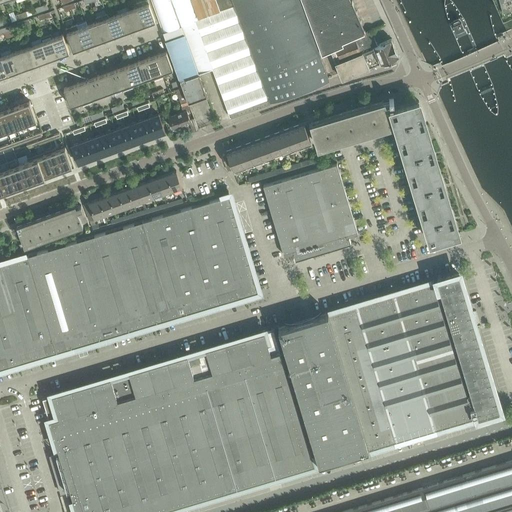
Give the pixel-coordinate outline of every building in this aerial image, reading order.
[(148,0),(143,0),(136,3),(138,7),(138,6),(145,24),(155,20),(148,0)] [(511,0),(496,0),(502,14),(509,11),(511,9),(511,0)] [(117,10),(118,14),(124,31),(135,27),(128,10),(127,6),(117,10)] [(138,7),(128,10),(135,27),(145,24),(138,6),(138,7)] [(108,17),(109,17),(107,13),(96,17),(97,21),(98,21),(104,39),(114,35),(108,17)] [(109,17),(108,17),(114,35),(124,31),(118,14),(109,17)] [(454,24),(453,25),(456,32),(457,31),(463,29),(464,28),(461,21),(460,22),(459,19),(453,21),(454,24)] [(86,21),(76,24),(84,46),(94,42),(88,25),(86,21)] [(97,21),(88,25),(94,42),(104,39),(98,21),(97,21)] [(76,24),(65,28),(73,50),(84,46),(76,24)] [(51,34),(41,37),(42,41),(48,59),(52,57),(59,55),(52,37),(51,34)] [(52,37),(59,55),(69,51),(63,34),(52,37)] [(31,41),(32,45),(38,62),(48,59),(42,41),(41,37),(31,41)] [(32,45),(22,49),(28,66),(38,62),(32,45)] [(10,48),(0,52),(8,73),(18,70),(12,52),(10,48)] [(22,49),(12,52),(18,70),(28,66),(22,49)] [(156,54),(162,72),(163,71),(173,68),(166,50),(156,54)] [(152,75),(151,76),(153,80),(164,75),(163,71),(162,72),(156,54),(146,58),(152,75)] [(146,58),(135,62),(142,79),(151,76),(152,75),(146,58)] [(135,62),(125,65),(132,83),(132,82),(142,79),(135,62)] [(115,69),(121,86),(121,87),(122,91),(134,86),(132,82),(132,83),(125,65),(115,69)] [(121,87),(121,86),(115,69),(105,73),(111,90),(121,87)] [(105,73),(95,76),(101,94),(111,90),(105,73)] [(95,76),(85,80),(91,97),(92,97),(101,94),(95,76)] [(81,101),(80,101),(82,105),(93,101),(92,97),(91,97),(85,80),(75,84),(81,101)] [(75,84),(64,88),(70,105),(80,101),(81,101),(75,84)] [(194,117),(190,119),(187,110),(191,108),(188,101),(185,93),(183,87),(176,89),(182,106),(183,111),(168,116),(172,128),(173,128),(174,129),(180,127),(179,126),(190,122),(193,131),(194,130),(194,131),(199,129),(194,117)] [(394,103),(394,98),(389,98),(389,102),(384,104),(383,103),(383,100),(382,101),(381,100),(371,103),(370,104),(370,103),(359,106),(358,107),(358,106),(347,109),(348,110),(346,110),(336,113),(335,114),(334,113),(324,117),(323,118),(323,117),(314,120),(313,121),(312,122),(312,124),(319,146),(390,125),(388,120),(394,118),(398,117),(395,108),(394,103)] [(20,104),(19,104),(27,125),(37,122),(30,101),(30,100),(29,101),(20,104)] [(394,118),(401,142),(429,134),(427,127),(426,127),(425,123),(420,124),(417,114),(421,112),(420,108),(421,108),(419,101),(395,108),(398,117),(394,118)] [(9,108),(17,129),(27,125),(19,104),(18,105),(9,108)] [(0,111),(0,115),(6,131),(5,131),(6,133),(17,129),(9,108),(8,108),(0,111)] [(158,114),(148,117),(154,136),(155,135),(157,134),(165,132),(158,114)] [(148,117),(137,121),(143,140),(154,136),(148,117)] [(137,121),(126,125),(132,143),(143,140),(137,121)] [(227,152),(222,154),(228,170),(233,168),(234,173),(312,145),(304,124),(227,152)] [(126,125),(115,129),(122,147),(132,143),(126,125)] [(115,129),(104,133),(111,151),(122,147),(115,129)] [(104,133),(94,137),(100,155),(111,151),(104,133)] [(429,134),(401,142),(411,175),(439,167),(436,159),(436,160),(434,156),(430,157),(427,146),(431,145),(430,141),(431,141),(429,134)] [(94,137),(83,141),(89,159),(100,155),(94,137)] [(83,141),(72,145),(75,154),(78,163),(86,160),(88,159),(89,159),(83,141)] [(56,150),(55,150),(62,169),(72,165),(65,146),(56,150)] [(55,147),(46,151),(53,172),(54,172),(62,169),(55,150),(56,150),(55,147)] [(46,151),(37,154),(44,175),(45,175),(53,172),(46,151)] [(26,154),(18,157),(20,163),(19,163),(26,182),(27,182),(35,179),(28,160),(27,158),(26,154)] [(37,154),(27,158),(28,160),(35,179),(36,178),(44,176),(44,175),(37,154)] [(19,163),(9,167),(16,186),(26,182),(19,163)] [(284,255),(285,255),(284,252),(293,250),(295,259),(351,243),(348,233),(356,231),(357,233),(358,233),(337,163),(263,185),(284,255)] [(9,167),(0,169),(0,173),(6,189),(16,186),(9,167)] [(440,174),(441,174),(439,167),(411,175),(421,208),(448,200),(446,192),(445,192),(444,189),(440,190),(437,179),(441,178),(440,174)] [(176,170),(166,174),(172,190),(182,187),(176,170)] [(166,174),(156,177),(162,194),(172,190),(166,174)] [(156,177),(145,181),(151,198),(162,194),(156,177)] [(145,181),(135,185),(141,201),(151,198),(145,181)] [(135,185),(125,189),(131,205),(141,201),(135,185)] [(218,193),(220,198),(230,195),(258,291),(238,297),(238,298),(221,304),(220,303),(180,315),(181,316),(163,321),(163,320),(123,332),(123,333),(106,338),(105,337),(65,349),(66,350),(48,355),(48,354),(8,366),(8,367),(0,369),(0,263),(27,255),(26,251),(25,250),(23,251),(0,257),(0,372),(263,294),(233,189),(218,193)] [(125,189),(115,192),(121,209),(131,205),(125,189)] [(115,192),(104,196),(110,213),(121,209),(115,192)] [(238,297),(258,291),(230,195),(220,198),(27,255),(0,263),(0,369),(8,367),(8,366),(48,354),(48,355),(66,350),(65,349),(105,337),(106,338),(123,333),(123,332),(163,320),(163,321),(181,316),(180,315),(220,303),(221,304),(238,298),(238,297)] [(104,196),(94,200),(100,216),(110,213),(104,196)] [(94,200),(84,204),(90,220),(100,216),(94,200)] [(451,210),(450,207),(451,206),(448,200),(421,208),(430,241),(458,232),(456,225),(455,225),(454,221),(450,223),(447,212),(451,210)] [(81,205),(18,228),(24,244),(87,221),(81,205)] [(437,279),(439,283),(460,277),(470,312),(471,312),(470,313),(474,326),(475,326),(475,327),(499,409),(478,415),(477,412),(473,414),(474,417),(475,420),(504,411),(463,272),(437,279)] [(274,328),(43,397),(59,453),(52,455),(62,491),(70,488),(77,511),(151,511),(208,495),(238,486),(257,481),(265,478),(276,475),(314,464),(313,462),(318,460),(319,461),(318,461),(319,463),(369,448),(368,445),(376,443),(387,439),(395,437),(396,440),(423,431),(434,428),(446,425),(473,417),(474,417),(473,414),(477,412),(478,415),(499,409),(475,327),(475,326),(474,326),(470,313),(471,312),(470,312),(459,274),(459,273),(441,278),(438,279),(437,279),(438,282),(434,283),(433,281),(432,281),(355,304),(328,312),(278,327),(279,329),(279,328),(285,349),(280,351),(275,333),(274,328)] [(473,417),(396,440),(395,437),(387,439),(368,445),(369,448),(319,463),(320,466),(475,420),(474,417),(473,417)] [(511,511),(511,459),(339,511),(511,511)] [(153,511),(80,511),(78,502),(74,503),(76,511),(167,511),(320,466),(319,463),(318,461),(319,461),(318,460),(313,462),(314,464),(153,511)]
